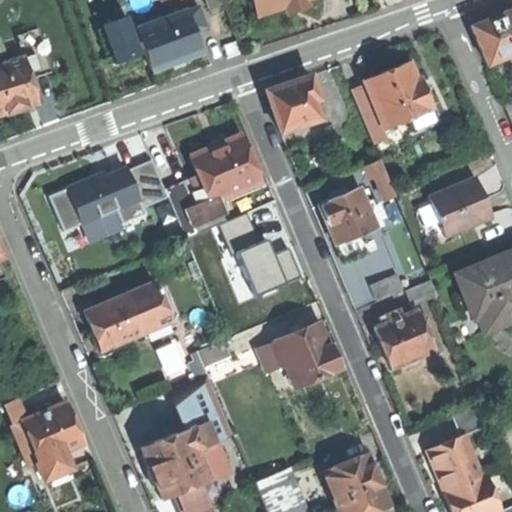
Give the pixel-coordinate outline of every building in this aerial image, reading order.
[(222,4),(220,0),(204,0),(208,9),(222,4)] [(252,0),(257,14),(285,5),(299,0),(252,0)] [(305,6),(302,0),(299,0),(285,5),(288,12),(297,9),(305,6)] [(197,7),(185,11),(193,32),(204,27),(197,7)] [(185,11),(136,29),(151,71),(175,62),(200,53),(193,32),(185,11)] [(511,12),(474,27),(489,66),(511,56),(511,12)] [(0,34),(0,52),(19,47),(14,31),(0,34)] [(34,54),(22,58),(27,73),(39,69),(34,54)] [(22,58),(0,64),(0,113),(6,112),(7,117),(15,114),(26,111),(25,106),(37,102),(27,73),(22,58)] [(390,74),(367,83),(384,130),(413,119),(435,110),(423,80),(418,81),(412,66),(390,74)] [(269,89),(284,131),(320,119),(314,100),(320,98),(312,74),(289,82),(269,89)] [(439,122),(435,110),(413,119),(418,130),(439,122)] [(213,147),(189,157),(197,176),(187,180),(192,192),(202,188),(209,204),(217,201),(260,182),(240,135),(213,147)] [(141,208),(167,197),(164,190),(151,160),(125,171),(124,168),(103,177),(102,173),(47,196),(62,231),(114,209),(120,224),(144,214),(141,208)] [(367,166),(369,173),(374,172),(375,177),(379,175),(386,172),(382,160),(367,166)] [(396,198),(386,172),(379,175),(389,200),(396,198)] [(428,197),(444,238),(493,219),(484,197),(477,178),(428,197)] [(200,275),(223,265),(192,192),(187,180),(164,190),(167,197),(200,275)] [(330,224),(339,245),(378,229),(375,221),(369,208),(360,187),(321,203),(330,224)] [(229,230),(217,201),(209,204),(202,188),(192,192),(223,265),(244,257),(241,250),(238,251),(235,242),(240,240),(235,227),(229,230)] [(380,203),(369,208),(375,221),(386,216),(380,203)] [(511,253),(457,276),(475,321),(480,319),(483,327),(511,315),(511,253)] [(373,284),(380,301),(405,291),(398,274),(373,284)] [(407,290),(414,308),(439,298),(431,280),(407,290)] [(167,281),(159,284),(174,321),(182,317),(167,281)] [(159,284),(129,296),(144,333),(147,340),(176,328),(174,321),(159,284)] [(96,332),(103,350),(144,333),(129,296),(88,313),(96,332)] [(385,348),(392,366),(434,350),(425,328),(431,326),(428,319),(422,321),(418,311),(403,317),(400,310),(388,315),(391,323),(377,328),(385,348)] [(321,323),(272,344),(282,368),(288,365),(294,377),(298,387),(340,370),(330,346),(321,323)] [(201,351),(203,357),(207,366),(235,355),(229,340),(201,351)] [(180,341),(161,347),(169,371),(187,365),(180,341)] [(276,384),(294,377),(288,365),(282,368),(272,344),(261,348),(276,384)] [(193,360),(200,378),(210,374),(207,366),(203,357),(193,360)] [(192,427),(189,428),(190,431),(210,423),(217,441),(233,435),(210,374),(200,378),(171,389),(183,421),(189,419),(192,427)] [(31,465),(39,462),(41,461),(25,420),(29,418),(20,397),(6,403),(31,465)] [(440,477),(446,493),(483,479),(466,436),(493,426),(483,400),(452,412),(462,438),(428,451),(435,467),(436,467),(440,477)] [(25,420),(41,461),(66,452),(84,444),(76,423),(68,403),(29,418),(25,420)] [(210,423),(190,431),(197,449),(217,441),(210,423)] [(189,428),(144,446),(154,473),(164,498),(178,492),(199,484),(209,480),(197,449),(190,431),(189,428)] [(46,480),(73,469),(66,452),(41,461),(39,462),(46,480)] [(327,472),(343,511),(392,511),(386,496),(380,483),(383,476),(379,468),(374,467),(368,454),(327,472)] [(271,511),(311,511),(298,465),(261,476),(271,511)] [(483,479),(446,493),(453,511),(511,511),(511,507),(502,511),(488,477),(483,479)] [(207,505),(199,484),(178,492),(185,511),(213,511),(210,504),(207,505)]
